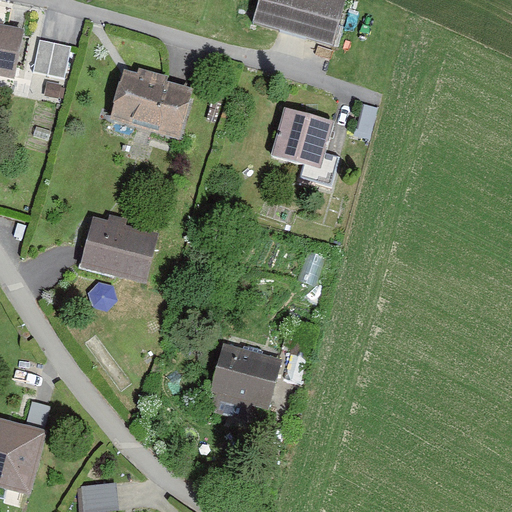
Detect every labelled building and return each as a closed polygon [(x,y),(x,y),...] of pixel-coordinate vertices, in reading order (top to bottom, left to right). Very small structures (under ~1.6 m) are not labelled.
[(252,0),(247,21),(327,42),(339,0),(252,0)] [(23,35),(0,29),(0,78),(13,81),(23,35)] [(34,73),(68,77),(73,44),(38,39),(34,73)] [(189,92),(120,75),(108,123),(177,140),(189,92)] [(329,131),(272,118),(261,161),(319,174),(329,131)] [(156,238),(91,222),(79,271),(144,287),(156,238)] [(277,366),(218,350),(205,399),(264,415),(277,366)] [(42,438),(0,427),(0,494),(26,501),(42,438)] [(116,482),(79,484),(83,511),(118,507),(116,482)]
